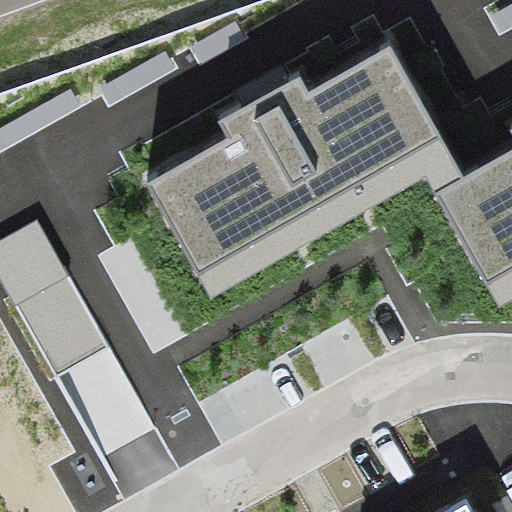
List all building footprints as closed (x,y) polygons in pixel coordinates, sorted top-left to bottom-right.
[(511,2),(491,14),(501,31),(511,25),(511,2)] [(236,22),(192,48),(200,62),(244,37),(236,22)] [(228,143),(151,185),(200,273),(442,138),(391,49),(309,95),(298,75),(216,120),(228,143)] [(167,51),(100,88),(108,104),(175,67),(167,51)] [(71,89),(0,128),(0,149),(80,105),(71,89)] [(511,153),(465,180),(439,195),(487,283),(511,268),(511,128),(511,129),(511,153)] [(442,138),(200,273),(212,296),(428,176),(439,195),(465,180),(442,138)] [(42,220),(0,243),(0,279),(54,377),(112,345),(42,220)] [(511,268),(487,283),(501,306),(511,299),(511,268)]
